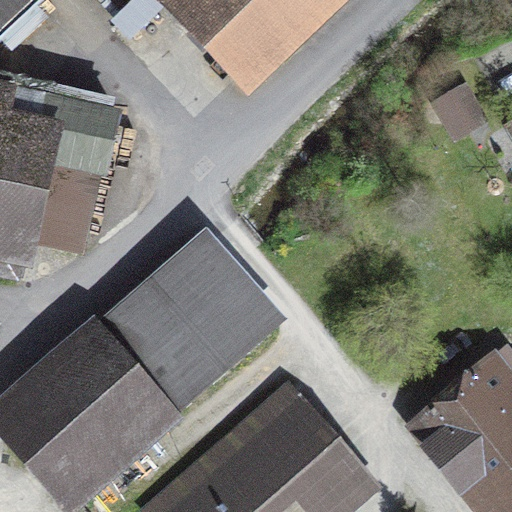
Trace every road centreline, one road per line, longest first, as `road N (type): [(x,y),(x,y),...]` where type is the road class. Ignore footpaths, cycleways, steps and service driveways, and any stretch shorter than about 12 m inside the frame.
road 1 (residential): [(195,191),(394,0)]
road 2 (track): [(0,305),(48,307),(195,191)]
